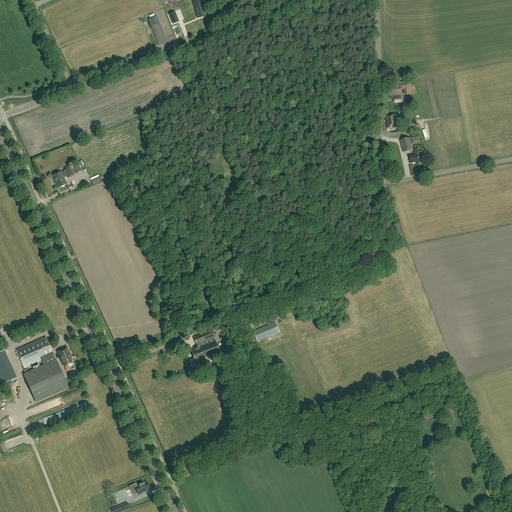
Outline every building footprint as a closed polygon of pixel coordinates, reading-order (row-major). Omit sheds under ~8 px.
[(196,20),(202,18),(199,4),(192,6),(196,20)] [(159,46),(167,43),(159,24),(151,27),(159,46)] [(388,129),(391,128),(392,129),(393,129),(394,129),(394,128),(398,127),(397,124),(399,123),(401,123),(402,122),(401,118),(396,118),(396,115),(386,117),(388,129)] [(413,149),(410,138),(400,140),(403,153),(413,151),(414,156),(410,157),(411,164),(419,162),(418,155),(417,149),(413,149)] [(62,172),(53,176),(58,188),(67,184),(64,180),(65,179),(64,177),(67,176),(68,178),(73,176),(73,175),(81,171),(78,165),(75,167),(75,166),(70,169),(70,168),(64,171),(64,172),(62,173),(62,172)] [(373,204),(378,197),(374,193),(368,200),(373,204)] [(251,328),(274,319),(272,315),(249,324),(251,328)] [(258,342),(279,333),(275,323),(254,332),(258,342)] [(197,353),(217,345),(211,330),(194,337),(197,346),(196,346),(197,349),(194,350),(194,349),(192,350),(192,351),(191,351),(194,358),(199,357),(197,353)] [(62,375),(54,355),(45,337),(16,350),(24,368),(44,360),(46,365),(25,375),(23,375),(36,403),(69,388),(62,375)] [(199,357),(194,358),(196,362),(208,357),(209,358),(220,353),(217,345),(197,353),(199,357)] [(70,357),(71,357),(67,347),(57,351),(62,361),(70,357)] [(62,361),(63,364),(63,363),(65,367),(73,363),(70,357),(62,361)] [(142,493),(150,489),(147,483),(135,488),(137,494),(139,493),(139,494),(142,493)]
